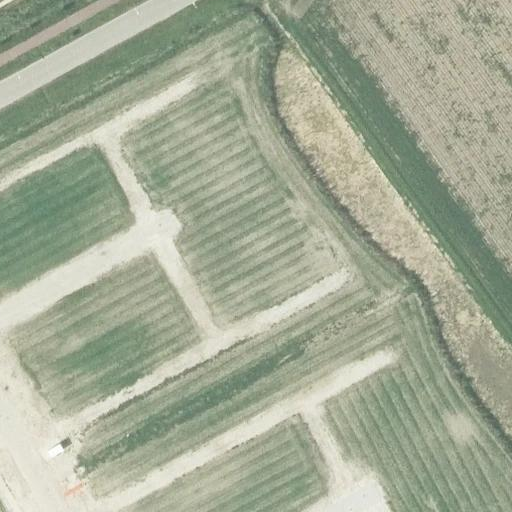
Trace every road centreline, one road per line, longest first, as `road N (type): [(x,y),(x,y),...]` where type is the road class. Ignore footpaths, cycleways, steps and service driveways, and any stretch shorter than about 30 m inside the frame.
road 1 (tertiary): [(0,94),(174,0)]
road 2 (residential): [(161,228),(0,317)]
